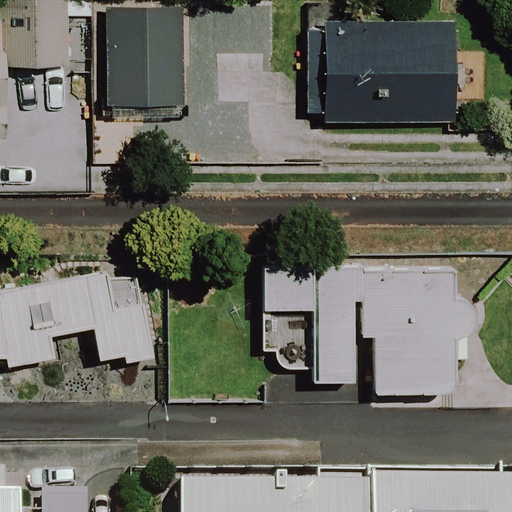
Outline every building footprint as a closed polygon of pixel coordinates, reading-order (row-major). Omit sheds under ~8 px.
[(85,111),(63,110),(64,68),(65,21),(65,0),(0,0),(0,197),(81,201),(85,111)] [(267,59),(267,3),(192,3),(192,59),(267,59)] [(103,9),(103,22),(102,108),(176,109),(177,10),(103,9)] [(299,34),(298,115),(315,115),(315,123),(444,125),(446,25),(357,24),(357,35),(299,34)] [(253,268),(253,311),(252,357),(268,357),(268,371),(304,371),(304,383),(367,384),(367,394),(449,395),(450,342),(465,342),(466,299),(449,299),(449,269),(253,268)] [(153,275),(0,272),(0,361),(48,362),(49,331),(90,332),(89,360),(152,361),(153,275)] [(511,511),(511,486),(352,486),(352,491),(160,491),(160,511),(511,511)] [(82,511),(82,493),(30,496),(30,511),(82,511)]
